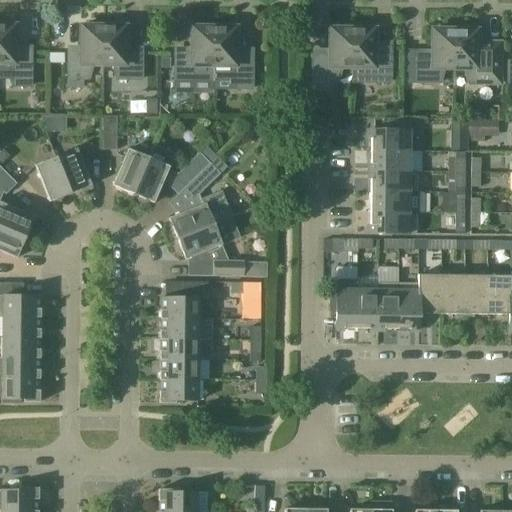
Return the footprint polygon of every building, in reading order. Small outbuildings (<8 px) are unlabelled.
[(10,24),(0,23),(0,64),(2,65),(6,79),(12,79),(12,87),(30,87),(30,53),(14,53),(14,26),(10,26),(10,24)] [(92,66),(102,66),(103,25),(85,25),(85,27),(80,27),(80,53),(68,53),(67,88),(81,88),(81,80),(88,80),(92,66)] [(120,25),(103,25),(102,66),(112,66),(116,80),(141,80),(141,54),(125,54),(125,27),(120,27),(120,25)] [(213,67),(213,26),(195,26),(195,28),(191,28),(190,55),(174,54),(174,81),(198,81),(202,67),(213,67)] [(231,26),(213,26),(213,67),(223,67),(227,81),(234,81),(233,89),(251,90),(251,55),(235,55),(235,29),(231,29),(231,26)] [(341,69),(351,69),(351,28),(334,27),(334,30),(329,30),(329,56),(313,56),(312,90),(330,90),(330,82),(337,83),(341,69)] [(351,28),(351,69),(351,83),(389,83),(390,57),(373,56),(374,30),(369,30),(369,28),(351,28)] [(443,70),(453,70),(454,29),(436,28),(436,31),(431,31),(431,57),(415,57),(414,83),(439,84),(443,70)] [(476,40),(476,39),(476,31),(471,31),(471,29),(454,29),(453,70),(464,70),(467,84),(488,84),(501,84),(502,40),(476,40)] [(116,117),(101,117),(101,127),(101,151),(116,151),(116,117)] [(55,118),(40,118),(45,132),(55,132),(55,118)] [(458,135),(467,135),(467,121),(458,121),(458,135)] [(370,131),(370,152),(409,153),(409,131),(370,131)] [(153,204),(162,181),(167,171),(168,168),(174,155),(153,146),(148,159),(132,195),(153,204)] [(199,154),(209,164),(216,158),(205,147),(199,154)] [(2,150),(0,152),(0,165),(9,157),(2,150)] [(55,158),(69,195),(90,186),(75,150),(55,158)] [(111,186),(132,195),(148,159),(127,150),(111,186)] [(370,152),(370,173),(408,173),(409,153),(370,152)] [(187,185),(207,166),(198,156),(178,175),(187,185)] [(49,203),(69,195),(55,158),(34,166),(49,203)] [(226,168),(216,158),(209,164),(219,175),(226,168)] [(455,159),(455,173),(464,174),(464,159),(455,159)] [(470,160),(470,174),(479,174),(479,160),(470,160)] [(217,176),(207,166),(187,185),(197,195),(217,176)] [(370,173),(370,193),(415,193),(416,173),(408,173),(370,173)] [(464,174),(455,173),(454,188),(464,188),(464,174)] [(479,174),(470,174),(469,188),(478,188),(479,174)] [(179,215),(168,219),(176,240),(212,225),(230,218),(231,218),(220,192),(200,200),(203,205),(201,206),(179,215)] [(415,193),(370,193),(369,213),(415,214),(421,214),(421,193),(415,193)] [(454,200),(454,214),(463,214),(463,200),(454,200)] [(469,200),(469,214),(478,215),(478,200),(469,200)] [(0,203),(0,228),(24,239),(33,218),(0,203)] [(415,235),(415,214),(369,213),(369,234),(415,235)] [(463,214),(454,214),(454,229),(463,229),(463,214)] [(478,215),(469,214),(469,229),(478,229),(478,215)] [(212,225),(176,240),(184,261),(221,246),(212,225)] [(24,239),(0,228),(0,252),(16,259),(24,239)] [(342,249),(356,249),(356,240),(342,240),(342,249)] [(371,240),(356,240),(356,249),(371,249),(371,240)] [(383,250),(397,250),(397,241),(383,240),(383,250)] [(411,241),(397,241),(397,250),(411,250),(411,241)] [(426,250),(440,250),(440,241),(426,241),(426,250)] [(454,241),(440,241),(440,250),(454,250),(454,241)] [(471,250),(486,251),(486,242),(472,241),(471,250)] [(500,242),(486,242),(486,251),(500,251),(500,242)] [(242,278),(242,263),(212,263),(212,277),(242,278)] [(265,278),(266,264),(242,263),(242,278),(265,278)] [(417,315),(418,315),(440,315),(440,276),(417,276),(417,284),(417,315)] [(463,277),(440,276),(440,315),(463,315),(463,277)] [(463,315),(485,316),(486,277),(463,277),(463,315)] [(509,277),(486,277),(485,316),(507,316),(509,316),(509,285),(509,277)] [(335,290),(335,299),(331,299),(329,301),(329,308),(331,310),(335,310),(335,329),(356,329),(356,291),(356,281),(335,281),(335,290)] [(0,317),(1,318),(39,318),(39,310),(39,297),(22,297),(22,284),(0,283),(0,317)] [(259,298),(259,284),(250,284),(250,298),(259,298)] [(377,284),(376,291),(376,329),(396,330),(397,284),(377,284)] [(417,284),(397,284),(396,330),(418,330),(418,315),(417,315),(417,284)] [(159,320),(197,320),(205,320),(206,285),(178,285),(178,299),(160,298),(160,311),(159,311),(159,320)] [(356,329),(376,329),(376,291),(356,291),(356,329)] [(39,338),(39,318),(1,318),(1,338),(39,338)] [(159,320),(159,340),(197,340),(197,320),(159,320)] [(249,328),(249,341),(259,341),(259,328),(249,328)] [(1,359),(39,359),(39,338),(1,338),(1,359)] [(209,340),(197,340),(159,340),(151,340),(151,352),(159,352),(159,360),(197,361),(209,361),(209,340)] [(259,355),(259,341),(249,341),(249,354),(259,355)] [(39,359),(1,359),(0,358),(0,379),(39,379),(39,359)] [(159,360),(159,381),(197,381),(197,361),(159,360)] [(255,368),(255,381),(264,381),(264,368),(255,368)] [(39,379),(0,379),(0,400),(0,403),(16,404),(16,400),(23,400),(23,403),(38,403),(39,379)] [(197,402),(197,381),(159,381),(158,404),(174,404),(174,402),(197,402)] [(264,395),(264,381),(255,381),(255,395),(264,395)] [(0,511),(37,511),(38,489),(22,489),(22,491),(0,490),(0,511)] [(157,511),(205,511),(206,493),(173,493),(173,490),(158,490),(157,511)] [(262,511),(262,502),(253,502),(252,511),(262,511)]
